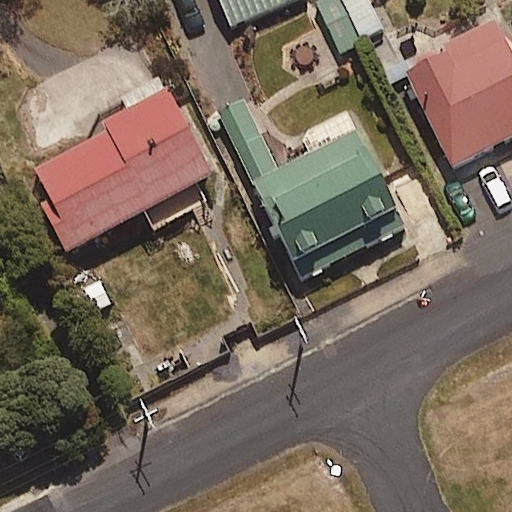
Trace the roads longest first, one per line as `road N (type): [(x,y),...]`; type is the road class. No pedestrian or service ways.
road 1 (residential): [(79,511),(342,375)]
road 2 (residential): [(342,375),(511,288)]
road 3 (residential): [(408,511),(342,375)]
